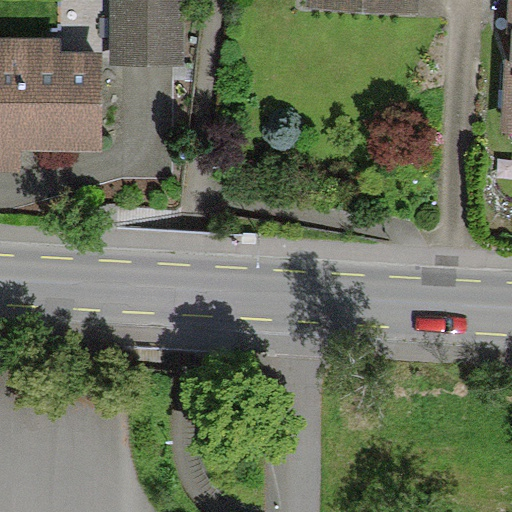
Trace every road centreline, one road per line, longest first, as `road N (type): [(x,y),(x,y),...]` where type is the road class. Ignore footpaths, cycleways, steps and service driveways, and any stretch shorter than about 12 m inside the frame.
road 1 (secondary): [(304,299),(0,283)]
road 2 (residential): [(303,511),(304,299)]
road 3 (secondary): [(511,310),(304,299)]
